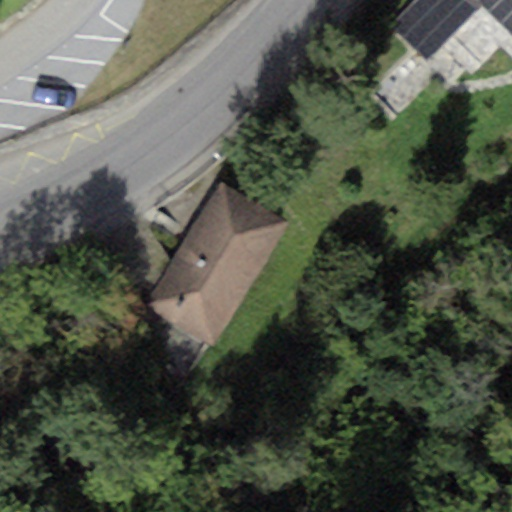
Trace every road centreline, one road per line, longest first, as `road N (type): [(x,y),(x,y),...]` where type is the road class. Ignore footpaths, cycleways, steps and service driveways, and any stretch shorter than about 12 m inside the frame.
road 1 (tertiary): [(0,237),(127,176),(200,122),(305,0)]
road 2 (track): [(215,511),(511,304)]
road 3 (track): [(0,427),(20,416),(121,511)]
